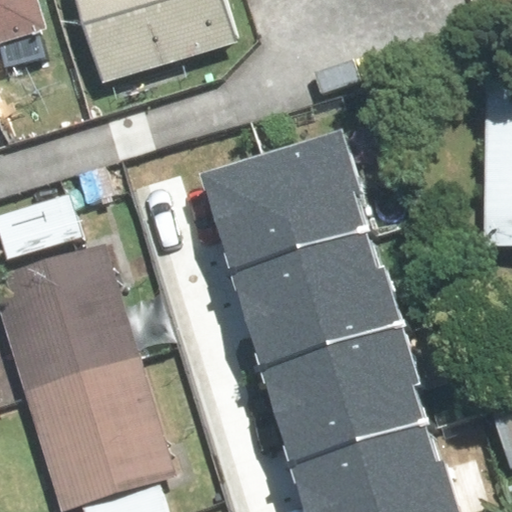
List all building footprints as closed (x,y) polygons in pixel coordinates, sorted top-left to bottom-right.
[(0,0),(0,49),(63,35),(55,0),(0,0)] [(81,0),(103,88),(264,49),(252,0),(81,0)] [(0,75),(0,126),(12,124),(0,75)] [(511,77),(498,77),(493,252),(511,253),(511,77)] [(215,181),(313,511),(467,511),(357,139),(215,181)] [(67,200),(0,221),(0,258),(5,273),(82,247),(67,200)] [(3,275),(72,505),(192,469),(122,239),(3,275)] [(511,356),(484,365),(511,454),(511,356)] [(202,511),(193,479),(82,511),(202,511)]
